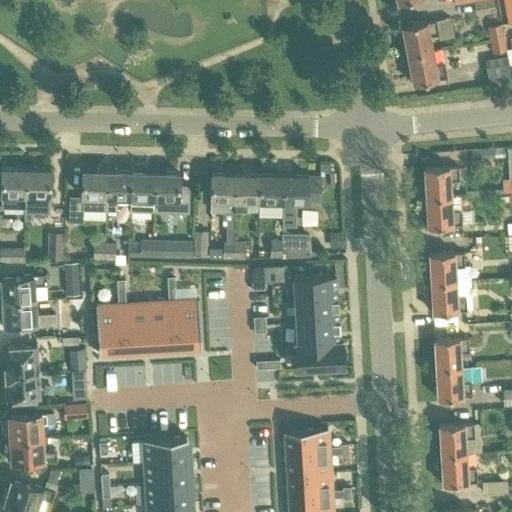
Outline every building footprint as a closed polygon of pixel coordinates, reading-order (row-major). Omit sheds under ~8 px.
[(493,0),(475,0),(474,0),(476,15),(496,12),(493,0)] [(401,26),(406,54),(432,50),(429,35),(438,33),(435,20),(426,21),(401,26)] [(487,25),(489,38),(503,36),(500,23),(487,25)] [(503,36),(489,38),(492,52),(505,49),(503,38),(503,36)] [(432,50),(406,54),(412,84),(437,79),(437,78),(446,76),(443,63),(435,64),(432,50)] [(486,60),(488,73),(508,70),(506,56),(486,60)] [(495,148),(471,149),(472,159),(496,158),(495,148)] [(422,168),(424,197),(449,195),(448,181),(457,180),(457,166),(447,167),(447,166),(422,168)] [(25,208),(26,168),(1,167),(1,194),(2,194),(2,207),(25,208)] [(25,208),(25,218),(32,218),(32,208),(48,208),(48,195),(50,195),(50,168),(26,168),(25,208)] [(105,210),(106,170),(81,169),(81,196),(70,195),(69,222),(83,222),(83,209),(105,210)] [(106,170),(105,210),(117,210),(118,197),(129,197),(131,170),(106,170)] [(155,171),(131,170),(129,197),(129,211),(153,212),(153,211),(153,198),(155,171)] [(155,171),(153,198),(153,211),(187,212),(188,186),(178,185),(179,172),(155,171)] [(232,258),(233,241),(234,210),(235,173),(210,172),(209,199),(210,211),(223,211),(223,219),(226,220),(226,241),(222,240),(222,248),(209,247),(208,257),(232,258)] [(258,174),(235,173),(234,210),(248,211),(248,200),(258,201),(258,174)] [(282,174),(258,174),(258,201),(281,201),(282,174)] [(294,202),(318,203),(319,176),(282,174),(281,201),(281,223),(294,223),(294,202)] [(511,192),(511,191),(511,179),(502,180),(503,192),(511,192)] [(450,210),(449,195),(424,197),(426,226),(451,225),(451,224),(460,223),(459,209),(450,210)] [(194,230),(192,255),(207,255),(207,230),(194,230)] [(47,259),(62,259),(63,232),(48,232),(47,259)] [(344,247),(343,232),(332,232),(333,248),(344,247)] [(309,233),(281,233),(280,238),(280,257),(310,255),(310,250),(309,233)] [(270,257),(280,257),(280,238),(270,238),(270,257)] [(141,256),(151,256),(152,239),(141,239),(141,256)] [(163,240),(152,239),(151,256),(163,256),(163,240)] [(233,241),(232,258),(244,258),(245,241),(233,241)] [(93,259),(103,259),(104,242),(93,242),(93,259)] [(104,242),(103,259),(115,259),(116,242),(104,242)] [(0,261),(25,262),(25,247),(0,246),(0,261)] [(428,253),(429,282),(455,280),(454,266),(463,265),(462,251),(453,252),(453,251),(428,253)] [(64,262),(65,276),(78,276),(77,262),(64,262)] [(0,278),(0,286),(1,302),(33,300),(33,286),(46,286),(45,274),(22,275),(23,277),(0,278)] [(167,276),(167,288),(175,288),(175,276),(167,276)] [(293,278),(294,301),(337,298),(335,276),(293,278)] [(117,291),(125,291),(124,279),(116,279),(117,291)] [(455,295),(455,280),(429,282),(431,311),(456,310),(456,309),(466,308),(465,294),(455,295)] [(261,289),(261,281),(249,282),(249,290),(261,289)] [(172,300),(176,300),(175,288),(167,288),(168,300),(172,300)] [(126,302),(125,291),(117,291),(118,303),(122,303),(126,302)] [(172,300),(175,349),(201,347),(198,298),(176,300),(172,300)] [(296,322),(338,320),(337,298),(294,301),(296,322)] [(84,299),(81,299),(72,299),(73,311),(82,311),(85,311),(84,299)] [(33,300),(1,302),(2,326),(24,325),(25,327),(54,325),(53,314),(34,315),(33,300)] [(150,350),(175,349),(172,300),(168,300),(147,301),(150,350)] [(124,352),(150,350),(147,301),(126,302),(122,303),(124,352)] [(124,352),(122,303),(118,303),(95,304),(98,353),(124,352)] [(251,317),(251,325),(263,324),(263,316),(251,317)] [(339,341),(339,340),(338,320),(296,322),(297,343),(297,344),(318,343),(339,341)] [(263,324),(251,325),(252,333),(264,332),(263,324)] [(77,336),(61,337),(62,345),(78,344),(77,336)] [(435,367),(460,366),(459,351),(468,351),(467,337),(458,337),(458,336),(433,338),(435,367)] [(339,341),(318,343),(319,363),(319,367),(343,366),(343,362),(342,340),(339,340),(339,341)] [(319,363),(318,343),(297,344),(297,343),(294,343),(295,365),(295,368),(319,367),(319,363)] [(3,349),(5,375),(37,373),(35,347),(3,349)] [(278,367),(278,366),(277,359),(265,360),(266,367),(266,368),(278,367)] [(254,369),(266,368),(266,367),(265,360),(253,361),(254,367),(254,369)] [(479,364),(460,366),(435,367),(437,396),(462,395),(462,394),(471,394),(470,380),(480,379),(479,364)] [(72,371),(73,386),(86,386),(85,371),(72,371)] [(146,393),(195,391),(194,372),(145,375),(146,393)] [(37,373),(5,375),(6,400),(38,399),(37,373)] [(511,388),(503,389),(504,404),(511,403),(511,388)] [(135,421),(185,419),(184,403),(134,405),(135,421)] [(64,419),(88,418),(87,404),(64,405),(64,419)] [(7,416),(8,440),(40,439),(39,424),(52,423),(52,414),(7,416)] [(438,424),(440,454),(465,452),(464,437),(474,437),(473,423),(464,424),(464,423),(438,424)] [(329,450),(328,446),(327,428),(286,430),(287,448),(287,453),(289,453),(329,450)] [(143,439),(144,461),(187,459),(186,436),(143,439)] [(40,439),(8,440),(9,464),(55,462),(54,452),(41,453),(40,439)] [(259,442),(264,460),(276,456),(272,439),(259,442)] [(106,442),(98,442),(99,454),(107,454),(106,442)] [(352,445),(340,446),(341,454),(352,453),(352,445)] [(329,454),(341,454),(340,446),(328,446),(329,450),(329,454)] [(288,474),(330,472),(329,454),(329,450),(289,453),(287,453),(288,466),(288,474)] [(466,466),(465,452),(440,454),(442,483),(467,481),(467,480),(476,480),(475,466),(466,466)] [(75,456),(76,465),(87,464),(87,455),(75,456)] [(188,480),(187,459),(144,461),(145,483),(188,480)] [(47,482),(56,485),(61,469),(51,470),(47,482)] [(288,474),(289,496),(331,494),(331,490),(330,472),(288,474)] [(100,474),(101,486),(109,485),(108,473),(100,474)] [(260,486),(288,484),(288,476),(260,477),(260,486)] [(48,511),(57,485),(56,485),(47,482),(45,488),(35,485),(35,487),(12,479),(9,487),(6,486),(1,502),(32,511),(48,511)] [(190,502),(188,480),(145,483),(146,504),(190,502)] [(109,485),(101,486),(102,497),(110,497),(109,485)] [(355,488),(343,489),(343,497),(355,496),(355,488)] [(343,489),(331,490),(331,494),(331,497),(343,497),(343,489)] [(332,511),(331,497),(331,494),(289,496),(290,511),(332,511)] [(32,511),(1,502),(0,504),(0,511),(32,511)] [(190,511),(190,502),(146,504),(146,511),(190,511)]
